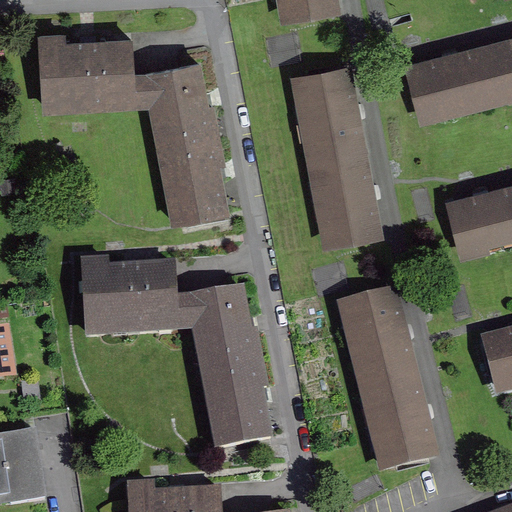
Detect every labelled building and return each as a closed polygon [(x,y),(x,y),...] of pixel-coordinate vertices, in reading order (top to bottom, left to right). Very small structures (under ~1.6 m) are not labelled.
[(333,0),(282,0),(286,17),(335,9),(333,0)] [(131,40),(42,45),(46,113),(135,107),(134,75),(131,40)] [(511,42),(490,48),(503,97),(511,94),(511,42)] [(490,48),(410,68),(423,117),(444,111),(443,106),(480,96),(482,102),(503,97),(490,48)] [(202,62),(143,74),(150,106),(175,226),(234,213),(202,62)] [(313,161),(362,152),(347,70),(297,80),(301,102),(307,101),(314,139),(309,140),(313,161)] [(135,107),(150,106),(143,74),(134,75),(135,107)] [(377,234),(362,152),(313,161),(317,182),(323,181),(330,220),(324,221),(328,243),(377,234)] [(511,189),(452,205),(464,253),(484,248),(482,241),(511,233),(511,189)] [(106,260),(82,262),(87,331),(178,325),(176,299),(174,265),(106,269),(106,260)] [(193,324),(202,370),(260,359),(255,331),(249,331),(241,289),(189,299),(176,299),(178,325),(193,324)] [(359,366),(364,387),(413,375),(393,294),(344,306),(349,328),(355,326),(364,364),(359,366)] [(10,331),(0,331),(0,385),(16,383),(10,331)] [(511,335),(487,341),(499,389),(511,385),(511,335)] [(266,389),(260,359),(202,370),(217,448),(270,438),(261,390),(266,389)] [(413,375),(364,387),(369,408),(375,406),(384,444),(379,445),(384,467),(433,455),(413,375)] [(35,432),(0,437),(0,503),(45,497),(40,464),(35,432)] [(153,485),(129,486),(129,511),(221,511),(220,490),(153,494),(153,485)]
